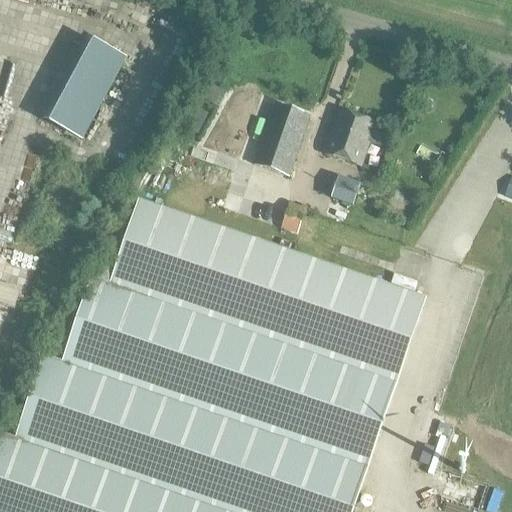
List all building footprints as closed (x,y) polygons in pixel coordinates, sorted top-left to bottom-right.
[(276,105),(269,125),(303,137),(309,117),(276,105)] [(194,107),(184,125),(199,133),(208,115),(194,107)] [(387,133),(374,128),(376,124),(338,111),(323,153),(361,166),(369,143),(382,148),(387,133)] [(288,177),(303,137),(269,125),(254,166),(288,177)] [(441,158),(436,166),(444,171),(449,162),(441,158)] [(339,178),(331,201),(353,209),(361,186),(339,178)] [(290,203),(281,229),(297,235),(306,209),(290,203)] [(112,290),(395,387),(425,301),(142,205),(112,290)] [(340,231),(336,240),(352,247),(356,239),(340,231)] [(352,511),(395,387),(112,290),(91,283),(63,364),(47,359),(19,443),(1,437),(0,438),(0,511),(352,511)] [(454,383),(461,364),(447,359),(440,378),(454,383)] [(436,456),(445,426),(425,420),(416,450),(436,456)]
